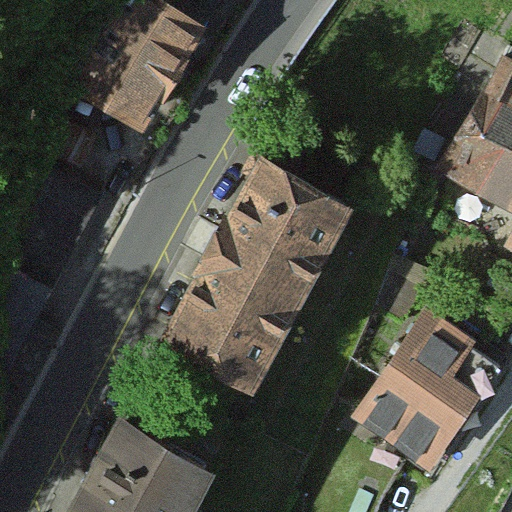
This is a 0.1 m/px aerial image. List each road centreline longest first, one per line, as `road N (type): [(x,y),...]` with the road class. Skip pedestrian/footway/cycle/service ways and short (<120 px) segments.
road 1 (residential): [(3,511),(172,184),(293,0)]
road 2 (residential): [(438,511),(511,398)]
